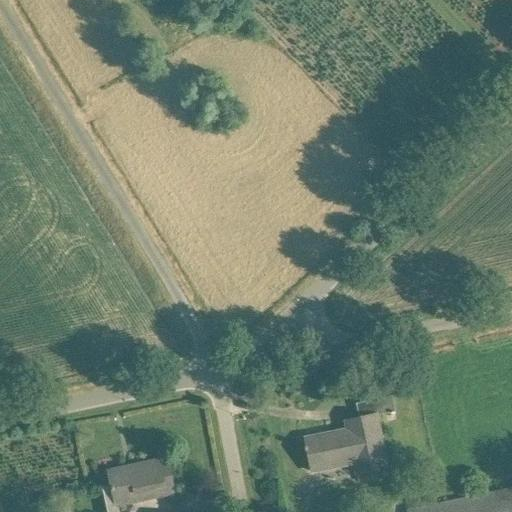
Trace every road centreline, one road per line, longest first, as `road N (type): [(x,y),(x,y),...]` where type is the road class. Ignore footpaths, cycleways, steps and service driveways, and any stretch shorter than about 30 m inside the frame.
road 1 (unclassified): [(221,380),(0,3)]
road 2 (unclassified): [(268,345),(511,110)]
road 3 (unclassified): [(268,345),(307,353),(511,310)]
road 4 (unclassified): [(0,427),(221,380)]
road 5 (unclassified): [(248,511),(221,380)]
